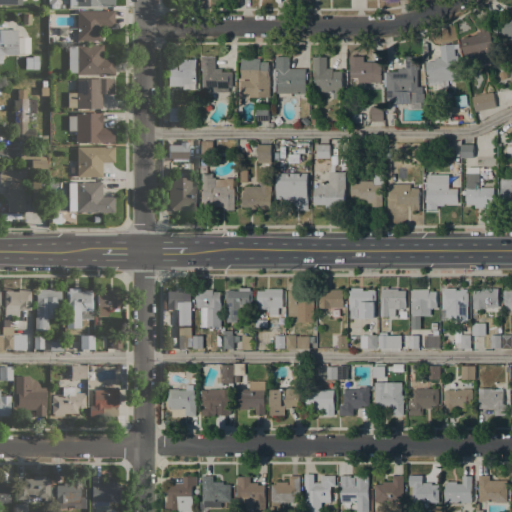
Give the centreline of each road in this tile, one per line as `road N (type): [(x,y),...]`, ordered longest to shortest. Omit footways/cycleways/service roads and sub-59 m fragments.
road 1 (residential): [(511,443),(0,445)]
road 2 (tertiary): [(142,511),(142,0)]
road 3 (secondary): [(511,248),(186,250)]
road 4 (residential): [(450,0),(391,23),(143,26)]
